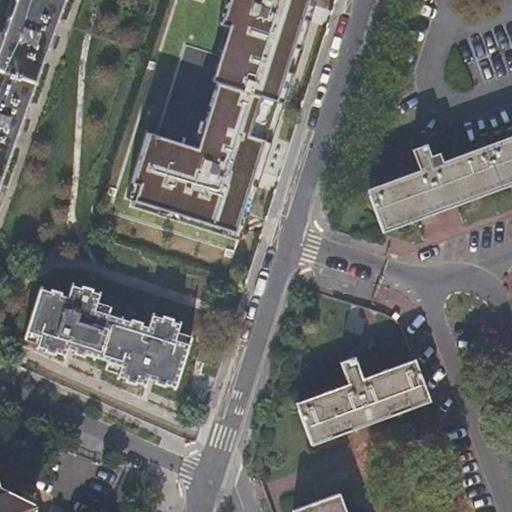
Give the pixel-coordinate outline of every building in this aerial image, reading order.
[(12,0),(0,36),(0,179),(1,177),(63,0),(12,0)] [(217,81),(196,147),(146,131),(126,196),(133,198),(131,204),(239,238),(291,72),(285,70),(293,47),(299,49),(308,21),(301,19),(306,0),(235,0),(234,5),(227,3),(220,23),(234,28),(224,57),(219,55),(211,79),(217,81)] [(511,134),(432,164),(424,143),(410,149),(417,169),(366,188),(381,230),(511,182),(511,134)] [(66,296),(63,295),(59,293),(60,290),(49,287),(48,290),(41,288),(26,338),(37,341),(36,344),(44,347),(43,349),(55,353),(55,350),(65,353),(67,346),(74,349),(73,352),(85,356),(86,352),(108,359),(105,366),(117,370),(115,375),(122,377),(122,379),(133,383),(134,381),(144,384),(146,377),(153,379),(152,382),(163,386),(164,383),(174,386),(190,336),(176,331),(179,322),(171,319),(172,317),(160,313),(159,316),(150,313),(146,325),(139,323),(140,321),(128,317),(127,320),(105,313),(107,306),(96,302),(97,298),(90,295),(91,293),(79,289),(78,292),(69,289),(66,296)] [(426,400),(411,359),(359,379),(352,357),(337,363),(345,384),(294,404),(309,445),(426,400)] [(31,511),(34,507),(31,500),(0,485),(0,511),(31,511)] [(133,492),(122,487),(110,492),(106,504),(109,511),(135,511),(139,503),(133,492)] [(341,511),(335,494),(290,511),(341,511)]
